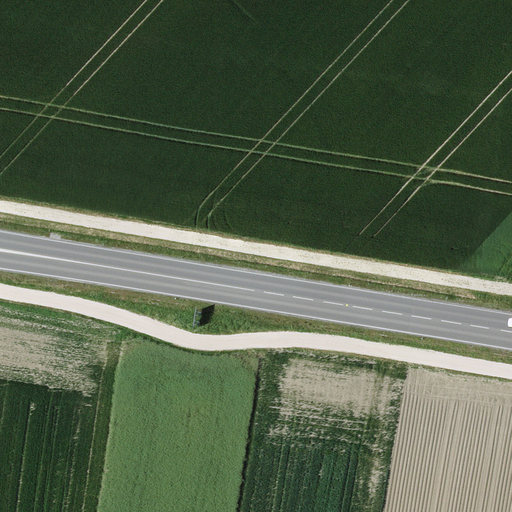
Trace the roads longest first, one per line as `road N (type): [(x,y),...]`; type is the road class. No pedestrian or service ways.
road 1 (track): [(0,291),(102,311),(176,337),(187,350),(209,342),(313,341),(511,372)]
road 2 (track): [(511,289),(0,206)]
road 3 (secondary): [(0,249),(511,331)]
